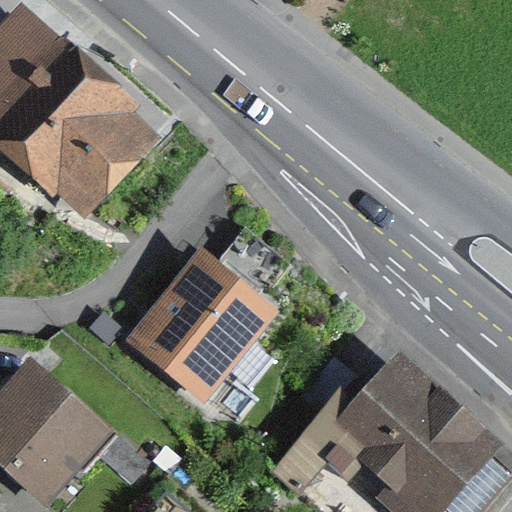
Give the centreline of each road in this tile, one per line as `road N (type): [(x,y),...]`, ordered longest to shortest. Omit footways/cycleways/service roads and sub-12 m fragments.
road 1 (primary): [(272,97),(436,276),(511,341)]
road 2 (primary): [(511,227),(272,97)]
road 3 (primary): [(154,0),(272,97)]
